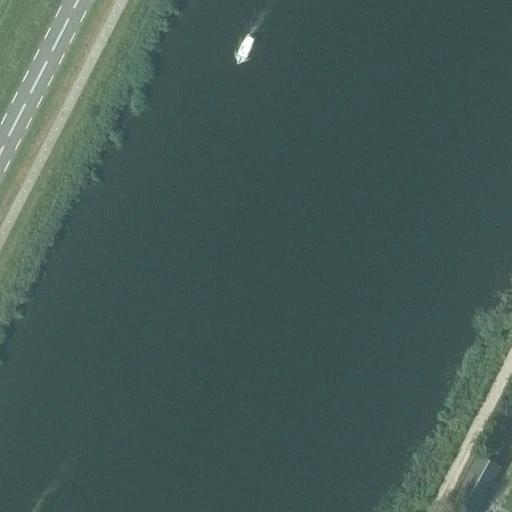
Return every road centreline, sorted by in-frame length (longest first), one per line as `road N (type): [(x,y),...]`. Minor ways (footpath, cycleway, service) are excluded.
road 1 (primary): [(0,156),(79,0)]
road 2 (track): [(434,511),(511,359)]
